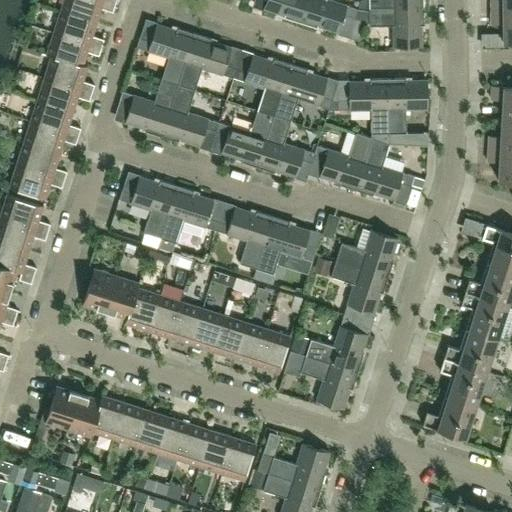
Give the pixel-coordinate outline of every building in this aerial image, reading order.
[(112,12),(115,4),(102,0),(63,0),(60,11),(96,22),(100,8),(112,12)] [(300,22),(307,0),(265,0),(263,8),(284,15),(283,17),(300,22)] [(354,18),(357,9),(329,0),(307,0),(300,22),(317,28),(317,25),(338,32),(343,14),(354,18)] [(511,10),(511,0),(490,0),(491,11),(511,10)] [(421,25),(423,25),(423,7),(369,8),(369,13),(357,9),(354,18),(353,22),(363,25),(393,25),(393,47),(421,46),(421,25)] [(511,42),(511,10),(491,11),(491,24),(503,24),(503,43),(511,42)] [(92,36),(96,22),(60,11),(53,32),(101,48),(104,40),(92,36)] [(178,85),(194,33),(177,28),(177,30),(156,24),(150,41),(139,38),(136,47),(168,57),(161,79),(178,85)] [(98,56),(101,48),(53,32),(46,54),(87,67),(87,66),(82,65),(87,52),(98,56)] [(225,65),(230,48),(210,41),(211,39),(194,33),(178,85),(194,90),(201,68),(227,76),(233,78),(236,69),(225,65)] [(501,37),(480,38),(481,51),(502,50),(501,37)] [(82,81),(87,67),(46,54),(46,55),(51,56),(44,77),(92,93),(94,85),(82,81)] [(273,115),(290,64),(273,59),(272,61),(252,54),(246,72),(236,69),(233,78),(238,79),(264,88),(257,110),(273,115)] [(321,96),(326,78),(306,72),(307,69),(290,64),(273,115),(290,121),(297,98),(329,109),(332,99),(321,96)] [(12,88),(32,94),(36,81),(17,75),(12,88)] [(89,101),(91,95),(92,93),(44,77),(37,99),(73,111),(77,97),(89,101)] [(427,108),(427,80),(405,81),(405,78),(388,79),(388,133),(389,133),(406,133),(405,109),(427,108)] [(161,136),(178,85),(161,79),(154,101),(122,91),(119,100),(130,104),(125,122),(145,128),(145,130),(161,136)] [(388,133),(388,79),(370,79),(370,81),(348,82),(349,100),(337,100),(337,110),(371,109),(371,133),(388,133)] [(216,131),(218,122),(187,112),(194,90),(178,85),(161,136),(178,141),(179,139),(199,145),(205,128),(216,131)] [(511,118),(511,86),(491,86),(491,99),(503,100),(502,118),(511,118)] [(68,124),(73,111),(37,99),(30,121),(78,136),(80,128),(68,124)] [(332,99),(329,109),(329,110),(337,110),(337,100),(332,99)] [(257,167),(273,115),(257,110),(250,132),(218,122),(216,131),(226,135),(221,152),(241,159),(240,161),(257,167)] [(314,155),(315,153),(314,153),(283,143),(290,121),(273,115),(257,167),(274,172),(275,170),(295,176),(301,159),(312,162),(314,155)] [(511,150),(511,118),(502,118),(501,137),(489,136),(488,149),(511,150)] [(75,144),(78,136),(30,121),(23,143),(59,154),(63,140),(75,144)] [(314,155),(325,158),(319,176),(340,182),(339,184),(356,190),(372,138),(371,137),(356,133),(348,155),(317,145),(314,153),(315,153),(314,155)] [(371,133),(371,137),(372,138),(389,143),(389,133),(388,133),(371,133)] [(410,185),(413,176),(382,166),(389,143),(372,138),(356,190),(372,195),(373,193),(394,199),(399,182),(410,185)] [(55,168),(59,154),(23,143),(16,164),(64,180),(66,172),(55,168)] [(511,182),(511,150),(488,149),(487,162),(499,162),(498,181),(511,182)] [(61,188),(64,180),(16,164),(9,187),(45,198),(49,184),(61,188)] [(160,238),(176,186),(160,181),(159,183),(138,176),(133,194),(122,190),(119,200),(151,210),(143,232),(160,238)] [(207,217),(213,200),(192,193),(193,191),(176,186),(160,238),(175,242),(177,243),(184,220),(215,230),(218,221),(207,217)] [(38,220),(42,206),(7,195),(0,215),(0,217),(47,232),(50,224),(38,220)] [(256,268),(272,216),(256,211),(255,213),(235,207),(229,224),(218,221),(215,230),(247,240),(239,263),(256,268)] [(303,248),(309,230),(288,224),(289,222),(272,216),(256,268),(273,274),(280,251),(312,261),(314,252),(303,248)] [(45,240),(47,232),(0,217),(0,241),(28,250),(33,236),(45,240)] [(457,239),(477,246),(484,228),(463,221),(457,239)] [(511,232),(486,225),(482,238),(493,242),(487,262),(511,270),(511,232)] [(391,259),(397,238),(371,229),(364,250),(341,243),(336,259),(388,276),(393,259),(391,259)] [(160,238),(157,247),(172,251),(175,242),(160,238)] [(21,272),(33,276),(36,267),(24,264),(28,250),(0,241),(0,265),(17,270),(17,271),(21,272)] [(124,247),(119,269),(135,272),(140,251),(124,247)] [(148,249),(145,260),(156,264),(160,253),(148,249)] [(318,258),(314,269),(327,273),(330,262),(318,258)] [(382,293),(388,276),(336,259),(331,276),(353,283),(343,315),(353,318),(356,307),(373,312),(380,292),(382,293)] [(195,260),(192,268),(204,271),(207,264),(195,260)] [(507,305),(511,290),(511,270),(487,262),(480,282),(469,279),(465,292),(507,305)] [(139,281),(156,286),(161,269),(144,264),(139,281)] [(0,289),(10,292),(17,271),(17,270),(0,265),(0,289)] [(256,268),(253,278),(272,284),(275,274),(273,274),(256,268)] [(105,312),(116,276),(94,269),(82,305),(105,312)] [(214,270),(211,280),(225,284),(228,275),(214,270)] [(31,283),(33,276),(21,272),(19,280),(18,281),(30,285),(31,283)] [(127,319),(136,287),(137,287),(138,283),(116,276),(105,312),(126,318),(127,319)] [(245,279),(241,291),(250,294),(254,281),(245,279)] [(147,330),(158,294),(137,287),(136,287),(127,319),(126,318),(125,323),(147,330)] [(6,306),(10,292),(0,289),(0,313),(15,318),(17,310),(6,306)] [(497,338),(507,305),(465,292),(460,304),(472,308),(465,328),(497,338)] [(169,337),(180,301),(158,294),(147,330),(169,337)] [(190,344),(202,308),(180,301),(169,337),(190,344)] [(212,351),(224,315),(202,308),(190,344),(212,351)] [(12,326),(15,318),(0,313),(0,323),(0,322),(12,326)] [(234,358),(245,322),(224,315),(212,351),(234,358)] [(360,354),(367,334),(349,328),(353,318),(343,315),(333,346),(311,339),(305,355),(357,372),(362,355),(360,354)] [(256,365),(267,329),(245,322),(234,358),(256,365)] [(486,371),(497,338),(465,328),(459,349),(448,345),(443,358),(486,371)] [(278,372),(289,336),(267,329),(256,365),(278,372)] [(0,361),(5,363),(8,355),(0,352),(0,361)] [(352,388),(357,372),(305,355),(300,372),(323,379),(316,400),(343,408),(349,388),(352,388)] [(476,405),(479,392),(488,395),(495,374),(486,371),(443,358),(439,371),(451,374),(444,395),(476,405)] [(67,429),(79,393),(56,386),(49,408),(45,422),(46,422),(67,429)] [(89,436),(100,400),(79,393),(67,429),(89,436)] [(112,438),(124,402),(101,395),(100,400),(89,436),(90,436),(91,432),(112,438)] [(465,438),(476,405),(444,395),(438,415),(426,411),(422,425),(465,438)] [(134,445),(145,409),(124,402),(112,438),(134,445)] [(44,407),(38,427),(44,429),(46,422),(45,422),(49,408),(44,407)] [(156,452),(167,416),(145,409),(134,445),(156,452)] [(178,459),(189,423),(167,416),(156,452),(178,459)] [(199,466),(211,430),(189,423),(178,459),(199,466)] [(221,473),(233,437),(211,430),(199,466),(221,473)] [(244,480),(255,444),(233,437),(221,473),(244,480)] [(268,473),(319,490),(325,473),(322,472),(329,452),(302,443),(296,464),(273,456),(268,473)] [(62,450),(59,461),(71,465),(74,454),(62,450)] [(0,471),(10,475),(13,464),(0,459),(0,471)] [(93,462),(90,471),(101,474),(104,465),(93,462)] [(34,483),(38,471),(25,467),(21,479),(22,479),(34,483)] [(54,489),(58,478),(38,471),(34,483),(54,489)] [(78,473),(73,490),(79,492),(81,487),(85,475),(78,473)] [(314,506),(319,490),(268,473),(263,488),(262,490),(285,497),(280,511),(309,511),(312,506),(314,506)] [(139,475),(135,485),(143,488),(146,478),(139,475)] [(146,478),(143,488),(152,491),(156,481),(146,478)] [(156,481),(152,491),(166,495),(169,485),(156,481)] [(169,485),(166,495),(179,499),(183,487),(170,483),(169,485)] [(14,511),(43,511),(49,493),(22,486),(14,511)] [(135,490),(132,499),(136,500),(144,503),(147,493),(135,490)] [(160,499),(157,508),(166,510),(169,501),(160,499)] [(489,511),(450,499),(446,511),(489,511)]
